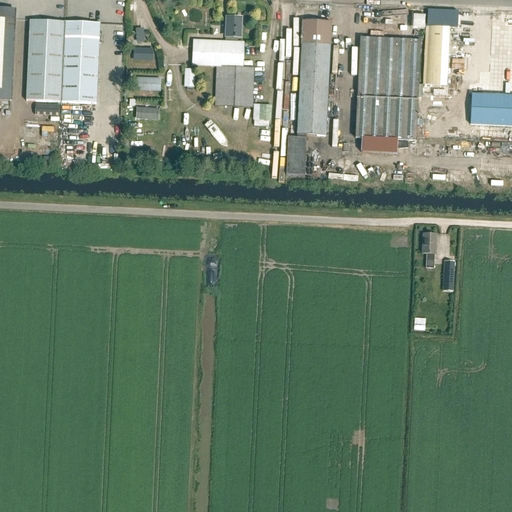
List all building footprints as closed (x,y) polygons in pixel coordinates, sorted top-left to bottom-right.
[(0,9),(0,101),(11,102),(15,12),(3,11),(3,10),(0,9)] [(427,11),(427,27),(449,28),(457,28),(458,13),(427,11)] [(424,29),(424,19),(414,19),(413,28),(424,29)] [(240,38),(241,20),(228,20),(227,38),(228,38),(228,44),(193,42),(192,67),(216,68),(243,69),(244,44),(238,44),(238,38),(240,38)] [(297,136),(306,137),(325,138),(331,25),(328,24),(328,21),(306,20),(306,23),(303,23),(297,136)] [(61,104),(65,23),(65,24),(30,22),(27,103),(61,104)] [(65,23),(61,104),(96,106),(100,25),(65,24),(65,23)] [(426,27),(423,86),(446,87),(449,28),(427,27),(426,27)] [(416,142),(420,42),(361,39),(356,140),(362,140),(361,153),(397,155),(398,142),(416,142)] [(152,62),(153,50),(133,50),(133,61),(152,62)] [(253,109),(254,69),(243,69),(216,68),(215,107),(253,109)] [(194,88),(194,70),(184,70),(183,88),(194,88)] [(137,79),(137,92),(160,93),(161,80),(137,79)] [(470,126),(511,127),(511,97),(472,95),(470,126)] [(35,116),(59,117),(60,106),(35,105),(35,116)] [(271,107),(254,106),(253,121),(254,121),(254,127),(269,128),(269,122),(271,122),(271,107)] [(137,109),(136,120),(159,121),(159,110),(137,109)] [(288,138),(287,175),(306,176),(307,139),(288,138)] [(435,255),(436,236),(424,235),(423,255),(427,255),(426,269),(434,270),(435,255)] [(443,282),(443,292),(453,293),(453,283),(454,273),(454,263),(444,262),(444,272),(443,282)]
